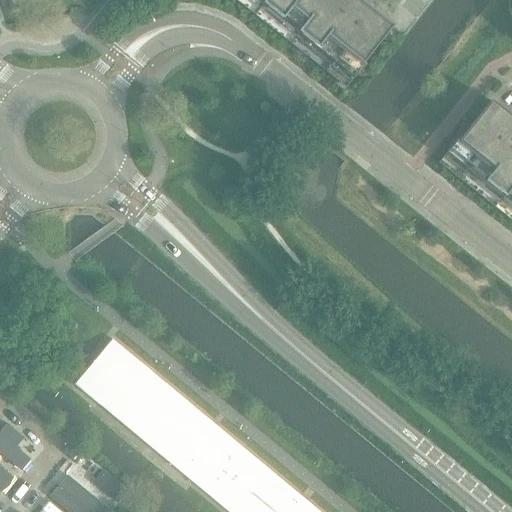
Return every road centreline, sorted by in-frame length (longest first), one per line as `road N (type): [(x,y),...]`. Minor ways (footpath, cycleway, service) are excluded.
road 1 (secondary): [(500,511),(383,421),(186,245)]
road 2 (residential): [(246,49),(402,173)]
road 3 (residential): [(246,49),(208,22),(172,18),(132,34),(81,83)]
road 4 (residential): [(108,103),(166,39),(187,35),(246,49)]
road 5 (residential): [(2,511),(56,445),(0,398)]
road 6 (residential): [(511,259),(402,173)]
